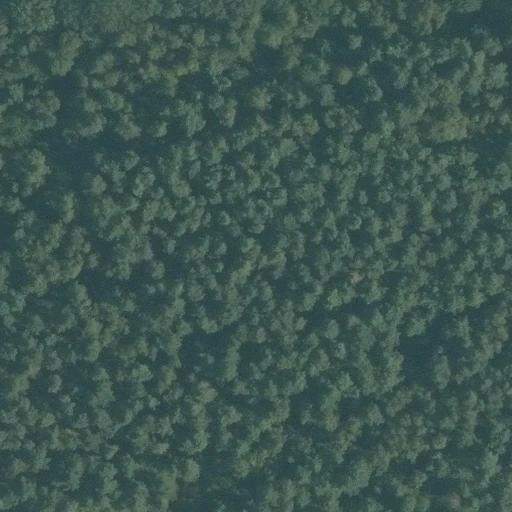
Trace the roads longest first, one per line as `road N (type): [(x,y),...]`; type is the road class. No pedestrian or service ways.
road 1 (track): [(0,146),(80,145),(272,110),(511,88)]
road 2 (track): [(456,511),(444,495),(342,435),(150,511)]
road 3 (track): [(511,336),(388,420),(342,435)]
